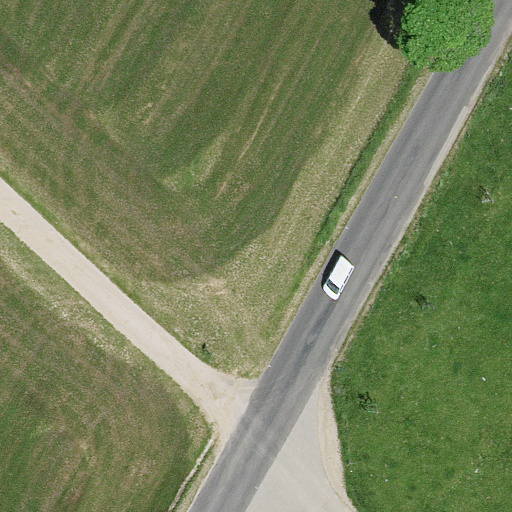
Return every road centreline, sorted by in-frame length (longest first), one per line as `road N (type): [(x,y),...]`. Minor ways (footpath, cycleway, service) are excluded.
road 1 (tertiary): [(504,0),(222,511)]
road 2 (track): [(0,196),(262,440)]
